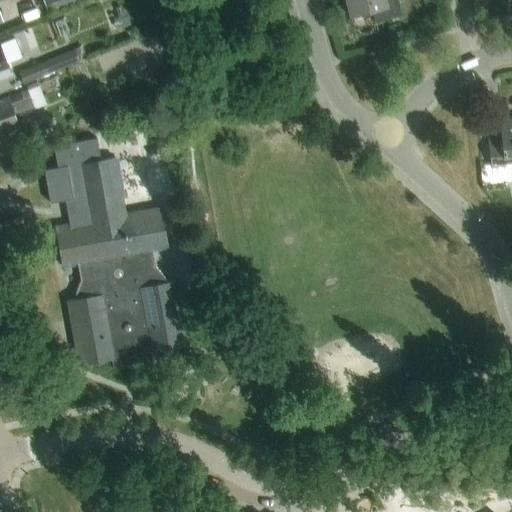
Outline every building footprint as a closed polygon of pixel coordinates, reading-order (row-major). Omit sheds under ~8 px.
[(41,0),(47,13),(81,0),(41,0)] [(345,0),(350,17),(371,11),(375,23),(402,16),(397,0),(345,0)] [(0,77),(10,74),(0,46),(0,77)] [(23,84),(78,62),(73,50),(18,73),(23,84)] [(46,106),(39,87),(27,92),(34,110),(46,106)] [(15,117),(32,110),(25,91),(7,97),(0,99),(0,135),(19,128),(15,117)] [(511,162),(511,116),(509,117),(509,112),(499,113),(502,140),(488,141),(491,167),(505,165),(504,163),(511,162)] [(102,159),(98,137),(54,145),(58,166),(45,169),(51,202),(74,198),(78,222),(55,226),(62,265),(78,262),(81,279),(76,294),(77,299),(68,300),(79,365),(112,359),(113,367),(127,365),(127,366),(143,363),(143,362),(156,359),(155,351),(187,345),(176,281),(167,282),(166,278),(156,265),(153,248),(169,245),(162,208),(125,214),(115,157),(102,159)]
